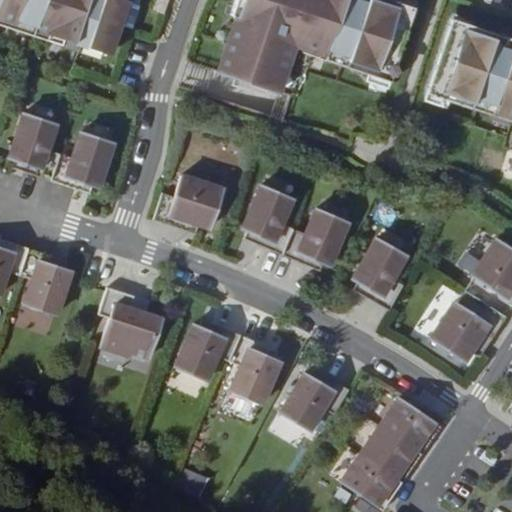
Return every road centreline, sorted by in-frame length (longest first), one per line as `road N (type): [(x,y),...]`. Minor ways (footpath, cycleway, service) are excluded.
road 1 (residential): [(121,240),(304,310),(471,411)]
road 2 (residential): [(186,0),(121,240)]
road 3 (residential): [(471,411),(416,495),(439,511)]
road 4 (residential): [(0,199),(121,240)]
